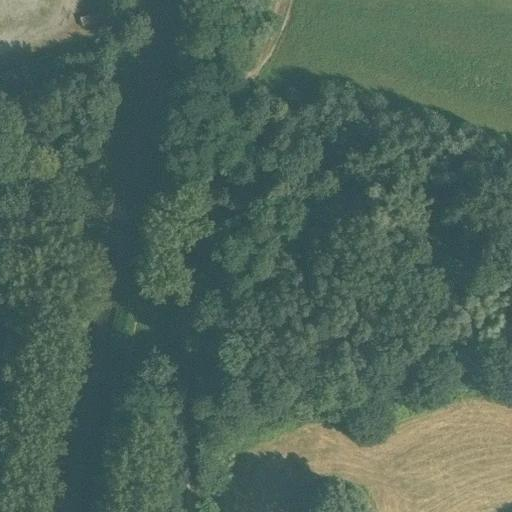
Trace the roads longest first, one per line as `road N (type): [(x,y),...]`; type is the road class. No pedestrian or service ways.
road 1 (track): [(280,0),(195,362),(192,511)]
road 2 (track): [(196,0),(98,511)]
